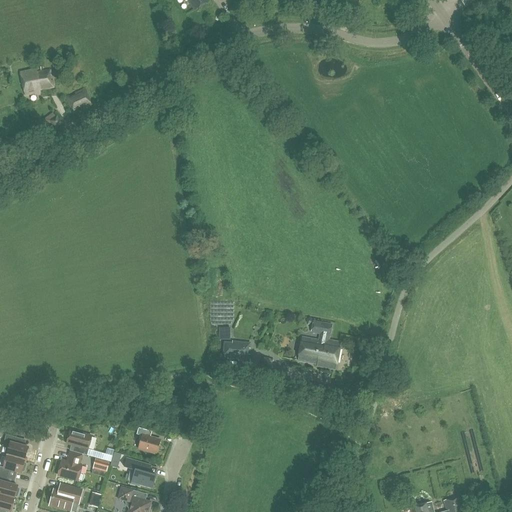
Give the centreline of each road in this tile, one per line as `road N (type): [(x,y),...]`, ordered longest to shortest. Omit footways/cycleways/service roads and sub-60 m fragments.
road 1 (unclassified): [(0,175),(237,36),(297,27),(384,41),(446,17)]
road 2 (unclassified): [(323,511),(360,431),(403,290),(511,172)]
